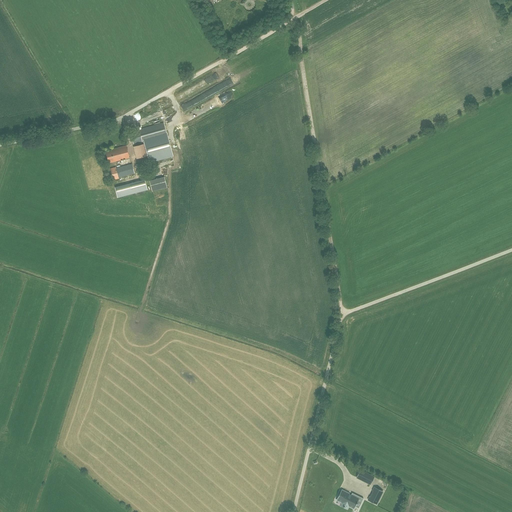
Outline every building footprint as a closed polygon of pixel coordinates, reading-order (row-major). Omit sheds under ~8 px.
[(143,120),(140,114),(133,116),(136,123),(143,120)] [(163,123),(144,128),(130,132),(134,145),(144,142),(146,150),(150,162),(152,162),(152,161),(170,156),(171,158),(172,158),(171,155),(172,155),(163,123)] [(143,144),(134,146),(137,158),(146,156),(143,144)] [(109,163),(129,158),(126,145),(105,151),(109,163)] [(146,156),(137,158),(140,170),(149,167),(146,156)] [(134,174),(132,164),(116,168),(116,167),(111,169),(114,180),(119,179),(119,178),(134,174)] [(152,191),(167,187),(165,177),(150,181),(152,191)] [(147,190),(145,180),(115,188),(118,197),(147,190)] [(370,484),(374,477),(360,470),(357,478),(370,484)] [(383,492),(374,487),(373,491),(374,491),(371,497),(370,497),(368,500),(376,504),(383,492)] [(349,506),(354,508),(356,504),(357,505),(357,503),(356,503),(357,501),(361,502),(361,503),(363,499),(363,498),(362,499),(359,498),(352,494),(353,493),(352,493),(351,495),(342,490),(337,500),(342,503),(341,506),(343,507),(344,508),(345,508),(347,509),(349,506)]
